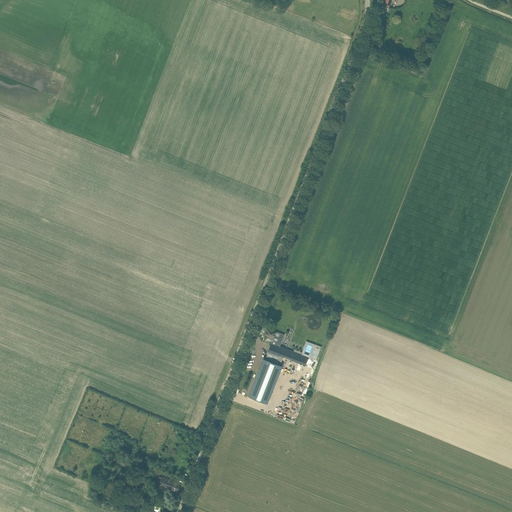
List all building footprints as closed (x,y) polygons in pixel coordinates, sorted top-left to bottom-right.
[(278,333),(267,328),(264,334),(266,335),(265,337),(270,340),(269,344),(270,345),(271,343),(275,345),(276,342),(277,342),(279,336),(277,335),(278,333)] [(275,345),(271,343),(270,345),(268,351),(269,351),(306,365),(309,357),(275,345)] [(282,365),(265,359),(259,373),(257,372),(248,396),(267,404),(282,365)] [(171,493),(172,490),(177,492),(181,483),(162,476),(162,478),(157,476),(155,482),(159,483),(157,488),(171,493)] [(129,494),(133,484),(126,481),(122,491),(129,494)]
